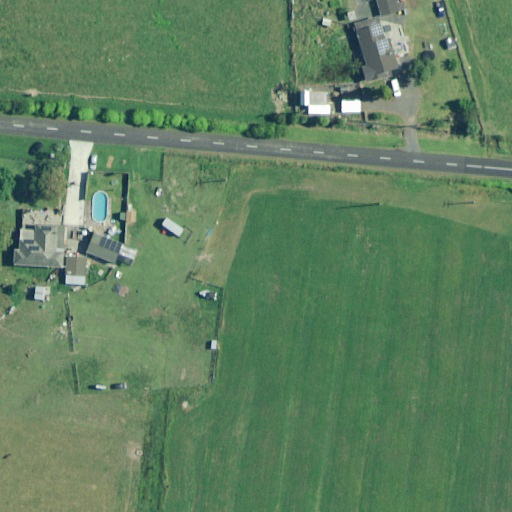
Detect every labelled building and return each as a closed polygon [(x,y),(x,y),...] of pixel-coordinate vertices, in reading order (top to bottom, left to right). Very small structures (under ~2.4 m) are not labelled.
[(398,10),(394,0),(375,0),(380,16),(398,10)] [(386,43),(377,16),(353,24),(366,64),(361,66),(366,82),(382,76),(381,72),(398,67),(390,42),(386,43)] [(33,221),(33,223),(20,223),(18,249),(15,249),(14,264),(60,267),(62,231),(62,223),(33,221)] [(121,243),(93,232),(86,252),(114,262),(121,243)] [(85,256),(67,255),(65,282),(84,283),(85,256)] [(48,299),(49,286),(34,286),(34,299),(48,299)]
